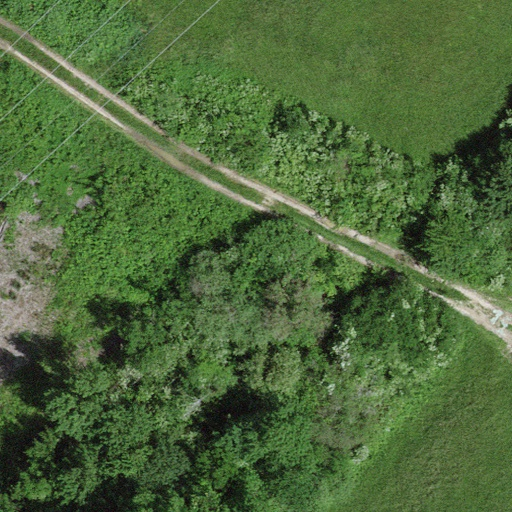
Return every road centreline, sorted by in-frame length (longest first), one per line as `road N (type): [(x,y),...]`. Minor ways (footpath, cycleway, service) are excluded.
road 1 (track): [(0,36),(204,175),(507,318)]
road 2 (track): [(31,56),(205,48)]
